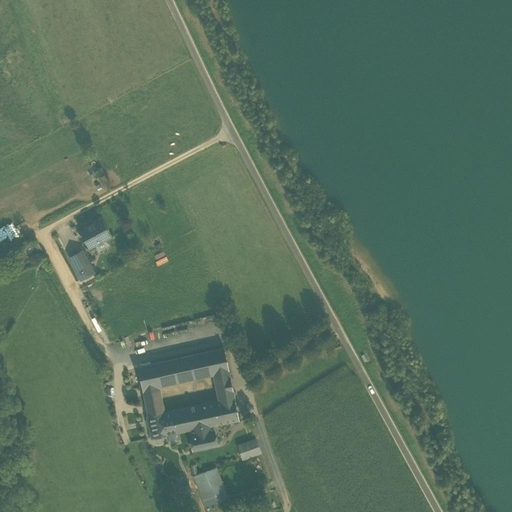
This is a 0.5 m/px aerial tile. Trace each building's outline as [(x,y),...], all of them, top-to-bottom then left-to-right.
[(100,219),(80,230),(89,247),(110,236),(100,219)] [(20,247),(25,256),(41,248),(36,239),(20,247)] [(70,257),(81,279),(93,272),(82,251),(70,257)] [(214,374),(229,370),(224,348),(137,367),(142,389),(159,386),(214,374)] [(214,374),(216,383),(231,380),(229,370),(214,374)] [(232,388),(231,380),(216,383),(217,391),(232,388)] [(147,415),(164,413),(159,386),(142,389),(147,415)] [(234,398),(232,388),(217,391),(219,401),(234,398)] [(188,429),(214,425),(239,420),(234,398),(219,401),(164,413),(147,415),(152,437),(188,429)] [(214,425),(188,429),(192,449),(217,444),(214,425)] [(255,440),(247,443),(251,455),(259,452),(255,440)] [(216,467),(193,476),(205,507),(228,498),(216,467)]
